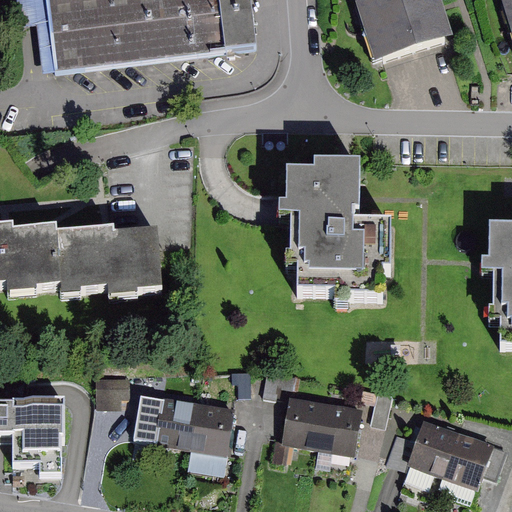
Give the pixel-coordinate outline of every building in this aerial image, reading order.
[(257,0),(54,0),(62,73),(263,51),(257,0)] [(448,0),(364,0),(385,66),(462,43),(448,0)] [(319,180),(294,180),(293,270),(304,270),(303,302),(394,303),(394,276),(406,276),(406,225),(374,225),(374,172),(319,171),(319,180)] [(25,231),(0,233),(0,289),(19,288),(20,296),(64,292),(64,299),(117,295),(117,303),(170,298),(165,239),(126,243),(125,237),(67,242),(66,237),(26,240),(25,231)] [(511,232),(496,233),(496,324),(508,324),(508,355),(511,355),(511,232)] [(239,412),(163,403),(158,447),(233,455),(239,412)] [(368,415),(294,403),(288,447),(361,458),(368,415)] [(63,483),(63,447),(66,447),(66,407),(13,407),(13,411),(0,411),(0,443),(13,443),(13,471),(40,471),(40,483),(63,483)] [(497,452),(428,425),(411,468),(480,495),(497,452)]
